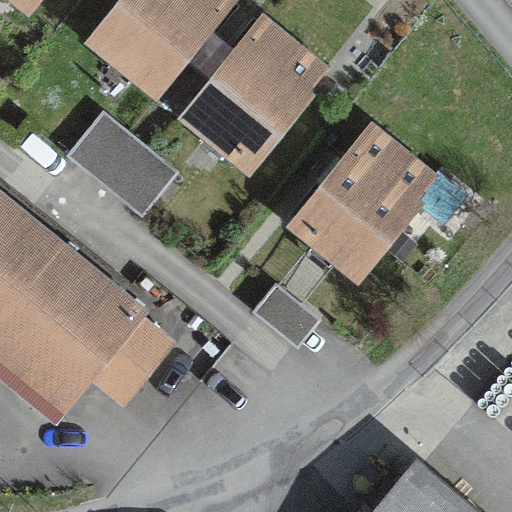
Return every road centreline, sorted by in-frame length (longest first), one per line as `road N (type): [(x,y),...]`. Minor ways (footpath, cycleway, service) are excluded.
road 1 (residential): [(0,157),(96,232),(165,260),(351,415)]
road 2 (residential): [(351,415),(128,511)]
road 3 (residential): [(511,252),(351,415)]
